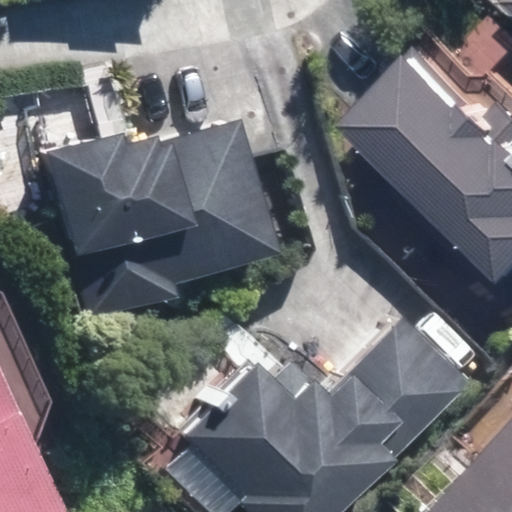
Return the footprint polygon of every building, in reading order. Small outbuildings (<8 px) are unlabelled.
[(374,111),(511,241),(511,91),(511,92),(448,33),(374,111)] [(172,268),(281,237),(242,104),(156,129),(150,106),(37,139),(87,310),(177,284),(172,268)] [(248,511),(322,511),(463,371),(400,308),(308,401),(262,355),(189,428),(241,480),(229,492),(248,511)] [(0,511),(66,511),(0,354),(0,511)] [(511,511),(511,455),(454,511),(511,511)]
